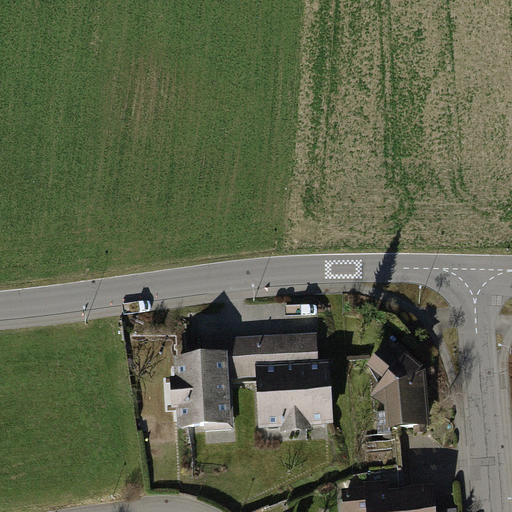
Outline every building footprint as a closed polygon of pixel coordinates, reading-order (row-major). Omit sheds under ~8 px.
[(255,369),(319,365),(318,337),(211,342),(212,358),(230,357),(231,383),(256,382),(255,369)] [(431,432),(426,373),(407,357),(405,359),(389,345),(367,372),(384,386),(370,399),(385,413),(387,436),(431,432)] [(234,431),(231,383),(230,357),(212,358),(173,360),(175,380),(170,381),(171,412),(177,412),(178,433),(234,431)] [(330,365),(319,365),(255,369),(256,382),(259,433),(333,429),(330,365)] [(343,511),(436,511),(435,491),(390,495),(389,484),(364,486),(364,490),(341,492),(343,511)]
